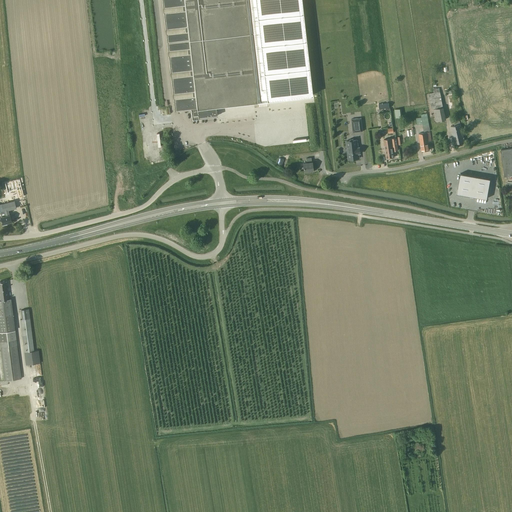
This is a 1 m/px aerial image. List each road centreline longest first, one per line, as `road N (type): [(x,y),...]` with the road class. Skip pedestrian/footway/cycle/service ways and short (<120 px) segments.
road 1 (tertiary): [(220,203),(304,203),(511,234)]
road 2 (unclassified): [(0,266),(132,234),(212,255),(222,238),(220,203)]
road 3 (unclassified): [(0,238),(136,209),(184,174),(215,168),(220,203)]
road 4 (tertiary): [(0,253),(220,203)]
road 5 (residential): [(334,174),(400,168),(511,140)]
